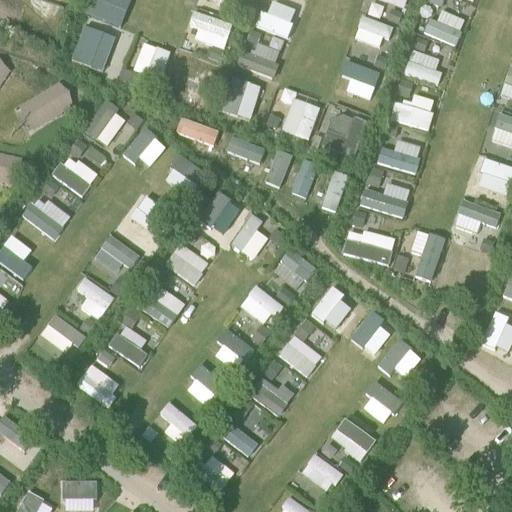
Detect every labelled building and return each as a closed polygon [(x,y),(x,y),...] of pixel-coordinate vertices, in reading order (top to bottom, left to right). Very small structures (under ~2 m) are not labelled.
[(88,0),(83,18),(103,24),(110,0),(88,0)] [(367,0),(395,9),(398,0),(367,0)] [(262,3),(252,27),(285,41),(295,17),(262,3)] [(184,28),(193,31),(190,41),(223,53),(232,28),(189,13),(184,28)] [(420,38),(457,47),(463,22),(426,13),(420,38)] [(355,20),(350,43),(384,51),(389,28),(355,20)] [(102,58),(89,53),(83,68),(115,81),(130,42),(111,34),(102,58)] [(128,74),(159,86),(170,56),(139,45),(128,74)] [(409,52),(401,75),(432,87),(441,64),(409,52)] [(330,84),(373,98),(381,75),(338,61),(330,84)] [(194,81),(212,89),(218,75),(200,67),(194,81)] [(258,126),(266,92),(227,83),(219,117),(258,126)] [(409,107),(391,103),(386,124),(425,132),(432,102),(411,97),(409,107)] [(307,143),(319,112),(291,102),(279,132),(307,143)] [(355,161),(368,109),(359,107),(358,112),(331,106),(319,152),(355,161)] [(122,125),(103,109),(83,134),(102,150),(122,125)] [(489,145),(507,149),(504,163),(511,164),(511,121),(495,118),(489,145)] [(188,123),(182,138),(219,153),(225,138),(188,123)] [(266,169),(271,154),(237,142),(231,156),(266,169)] [(395,142),(391,153),(378,149),(373,165),(411,178),(420,150),(395,142)] [(192,188),(202,174),(173,153),(163,168),(192,188)] [(0,156),(0,186),(14,190),(22,162),(0,156)] [(66,157),(49,178),(78,200),(94,179),(66,157)] [(280,157),(266,190),(285,198),(298,165),(280,157)] [(491,193),(493,186),(511,190),(511,189),(511,168),(473,160),(467,188),(491,193)] [(314,207),(320,176),(300,172),(294,202),(314,207)] [(332,221),(345,190),(328,183),(315,214),(332,221)] [(384,185),(380,197),(362,190),(357,207),(399,222),(409,193),(384,185)] [(213,194),(198,222),(221,235),(237,207),(213,194)] [(48,243),(66,223),(37,197),(19,217),(48,243)] [(140,200),(130,212),(148,226),(157,215),(140,200)] [(477,234),(477,230),(498,233),(501,210),(456,205),(453,231),(477,234)] [(227,246),(250,263),(266,241),(255,232),(261,224),(250,216),(227,246)] [(339,256),(386,269),(393,243),(346,230),(339,256)] [(431,285),(444,242),(413,233),(407,253),(418,257),(411,279),(431,285)] [(105,236),(91,259),(130,283),(144,261),(105,236)] [(3,240),(0,246),(0,266),(22,279),(34,258),(3,240)] [(179,245),(163,266),(190,288),(207,267),(179,245)] [(288,250),(269,275),(296,295),(314,270),(288,250)] [(455,285),(481,287),(485,255),(459,252),(455,285)] [(72,292),(84,300),(77,309),(97,322),(112,299),(80,279),(72,292)] [(250,288),(237,311),(267,328),(280,306),(250,288)] [(157,289),(151,299),(144,295),(135,310),(167,330),(183,305),(157,289)] [(333,320),(340,311),(324,297),(306,318),(335,343),(345,331),(333,320)] [(504,372),(511,349),(511,319),(495,314),(478,362),(504,372)] [(37,339),(68,358),(81,336),(51,317),(37,339)] [(138,353),(145,343),(125,328),(107,352),(135,373),(146,359),(138,353)] [(238,372),(254,351),(225,328),(208,350),(238,372)] [(368,357),(377,344),(367,337),(358,350),(368,357)] [(305,379),(320,358),(291,338),(276,359),(305,379)] [(105,409),(120,389),(90,366),(75,386),(105,409)] [(263,380),(248,399),(276,419),(290,400),(263,380)] [(359,405),(379,419),(393,398),(374,384),(359,405)] [(155,417),(168,426),(161,435),(176,446),(192,424),(165,404),(155,417)] [(340,420),(325,442),(358,465),(373,443),(340,420)] [(246,461),(258,447),(228,423),(217,436),(246,461)] [(0,449),(19,464),(30,451),(0,427),(0,449)] [(210,456),(193,476),(216,495),(233,475),(210,456)] [(327,496),(340,477),(310,456),(297,475),(327,496)] [(0,475),(0,495),(9,481),(0,475)] [(42,476),(29,493),(54,511),(72,511),(78,505),(42,476)] [(304,511),(287,499),(276,511),(304,511)]
